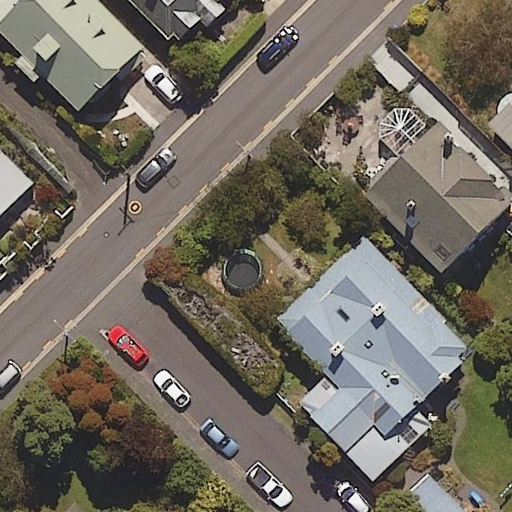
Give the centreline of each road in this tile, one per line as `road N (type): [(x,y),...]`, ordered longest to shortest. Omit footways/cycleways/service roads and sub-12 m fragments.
road 1 (residential): [(357,0),(84,272)]
road 2 (residential): [(84,272),(331,511)]
